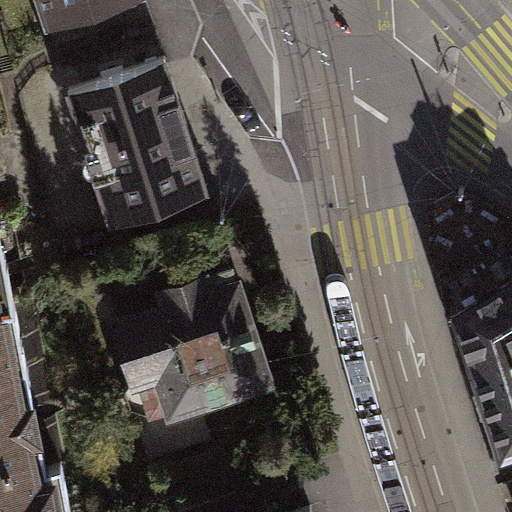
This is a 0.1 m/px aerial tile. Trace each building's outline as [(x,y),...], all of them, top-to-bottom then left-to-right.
[(38,0),(44,20),(109,0),(38,0)] [(164,52),(67,84),(110,216),(207,185),(164,52)] [(0,232),(0,292),(11,291),(0,232)] [(456,304),(500,446),(511,442),(511,263),(500,243),(443,274),(462,301),(456,304)] [(137,409),(142,412),(198,396),(266,376),(233,264),(163,284),(168,299),(113,315),(130,366),(122,385),(127,405),(137,409)] [(11,291),(0,292),(0,511),(56,511),(70,509),(59,454),(45,457),(11,291)] [(142,412),(137,409),(149,453),(209,434),(198,396),(142,412)] [(271,511),(260,478),(177,506),(178,511),(311,511),(309,505),(285,511),(271,511)]
